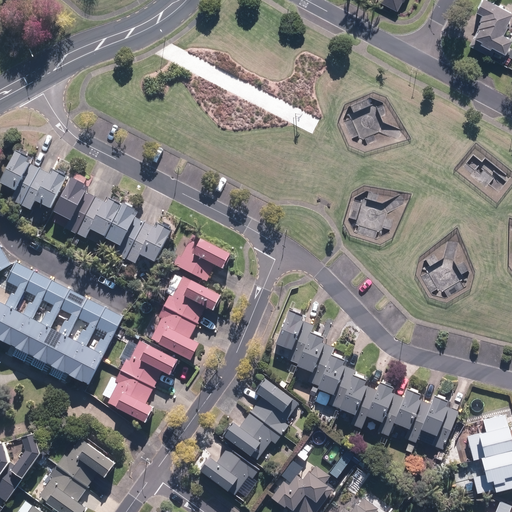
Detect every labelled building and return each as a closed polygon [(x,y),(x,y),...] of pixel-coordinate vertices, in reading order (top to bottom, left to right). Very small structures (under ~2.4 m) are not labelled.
[(400,10),(404,0),(382,0),(400,10)] [(511,34),(505,31),(511,18),(511,8),(495,0),(485,0),(481,9),(487,12),(471,44),(493,56),(499,44),(507,49),(511,39),(511,34)] [(374,134),(379,132),(397,138),(400,129),(383,122),(381,116),(389,114),(383,102),(370,97),(348,107),(343,120),(352,141),(365,146),(376,141),(374,134)] [(21,151),(5,182),(21,190),(16,200),(33,208),(38,198),(54,206),(70,176),(59,171),(57,176),(30,162),(32,157),(21,151)] [(463,167),(472,173),(470,175),(487,188),(489,185),(498,192),(510,177),(485,158),(482,162),(472,155),(463,167)] [(77,179),(61,210),(76,218),(71,227),(89,236),(94,227),(110,235),(125,204),(116,199),(113,204),(84,189),(87,184),(77,179)] [(355,232),(377,239),(390,232),(393,220),(386,218),(387,213),(405,203),(399,194),(382,203),(377,202),(378,194),(367,191),(355,198),(348,220),(355,232)] [(127,206),(111,236),(125,243),(120,253),(137,262),(142,251),(159,260),(174,231),(162,225),(161,228),(134,215),(136,211),(127,206)] [(181,255),(176,263),(209,281),(219,263),(226,267),(233,254),(196,234),(184,257),(181,255)] [(447,241),(443,258),(438,261),(433,254),(423,260),(419,274),(432,294),(446,298),(466,286),(470,272),(465,261),(457,265),(454,260),(458,243),(447,241)] [(0,270),(11,265),(0,247),(0,270)] [(125,317),(19,263),(10,282),(21,287),(11,307),(0,301),(0,300),(0,332),(92,380),(125,317)] [(222,295),(185,277),(154,338),(194,358),(202,342),(192,337),(209,304),(216,308),(222,295)] [(294,310),(281,342),(294,347),(290,359),(300,363),(316,325),(304,320),(306,315),(294,310)] [(315,332),(301,364),(315,370),(310,381),(321,385),(336,347),(325,342),(327,337),(315,332)] [(180,360),(142,341),(111,402),(149,421),(156,406),(149,402),(165,369),(174,373),(180,360)] [(336,354),(322,387),(336,392),(331,404),(341,408),(357,369),(346,365),(348,359),(336,354)] [(357,374),(344,406),(358,412),(353,424),(363,428),(379,389),(367,385),(370,379),(357,374)] [(261,447),(266,450),(275,438),(277,440),(289,424),(286,422),(293,413),(288,409),(296,398),(269,379),(261,391),(266,394),(243,426),(237,422),(228,434),(256,454),(261,447)] [(384,382),(370,414),(384,420),(380,431),(390,435),(405,397),(394,393),(396,387),(384,382)] [(412,389),(398,421),(412,427),(407,438),(417,442),(433,404),(422,399),(424,394),(412,389)] [(439,395),(426,428),(439,433),(434,445),(445,449),(461,411),(449,406),(451,401),(439,395)] [(509,428),(505,415),(488,420),(491,431),(485,433),(487,441),(473,445),(477,459),(488,456),(492,473),(477,477),(481,492),(500,487),(501,491),(511,487),(511,431),(511,427),(509,428)] [(0,485),(0,493),(9,500),(45,453),(39,433),(28,436),(32,449),(15,471),(13,469),(0,485)] [(118,463),(82,438),(43,494),(68,511),(83,511),(88,505),(80,500),(101,469),(110,475),(118,463)] [(0,443),(0,454),(1,457),(0,457),(0,479),(13,462),(8,442),(0,443)] [(215,454),(204,470),(235,491),(243,479),(246,481),(251,474),(255,478),(261,469),(230,448),(222,459),(215,454)] [(287,478),(275,495),(299,511),(317,511),(335,487),(327,482),(332,475),(318,465),(314,471),(312,469),(306,476),(300,472),(293,482),(287,478)] [(335,511),(334,511),(376,511),(379,508),(365,498),(361,503),(359,502),(354,509),(348,505),(343,511),(335,511)]
